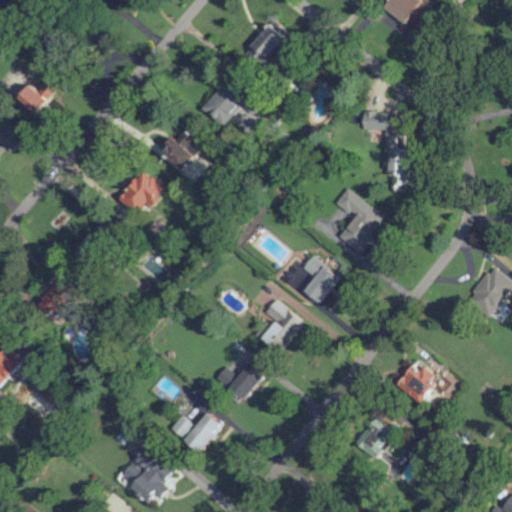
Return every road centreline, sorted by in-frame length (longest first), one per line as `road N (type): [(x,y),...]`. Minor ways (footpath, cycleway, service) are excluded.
road 1 (residential): [(467,217),(236,511)]
road 2 (residential): [(204,0),(342,45),(455,143),(466,172),(467,217)]
